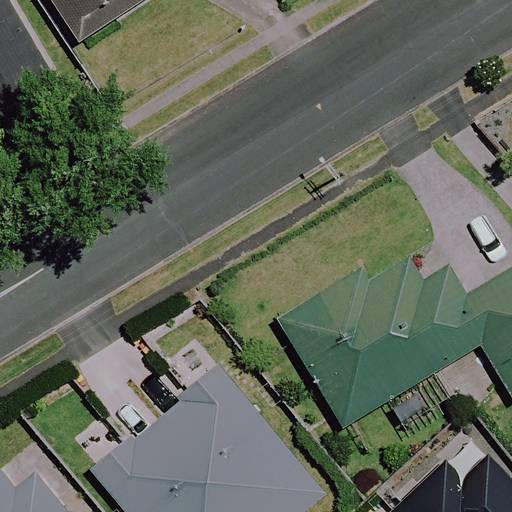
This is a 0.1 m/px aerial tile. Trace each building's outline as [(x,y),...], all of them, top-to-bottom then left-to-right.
[(0,0),(0,125),(61,91),(9,0),(0,0)] [(155,0),(55,0),(85,45),(155,0)] [(511,275),(470,300),(454,271),(428,286),(409,254),(287,324),(347,428),(486,347),(511,391),(511,275)] [(311,511),(334,494),(231,367),(100,473),(131,511),(311,511)] [(511,511),(511,480),(494,462),(469,486),(450,467),(403,511),(511,511)] [(21,495),(4,473),(0,475),(0,511),(69,511),(43,477),(21,495)]
